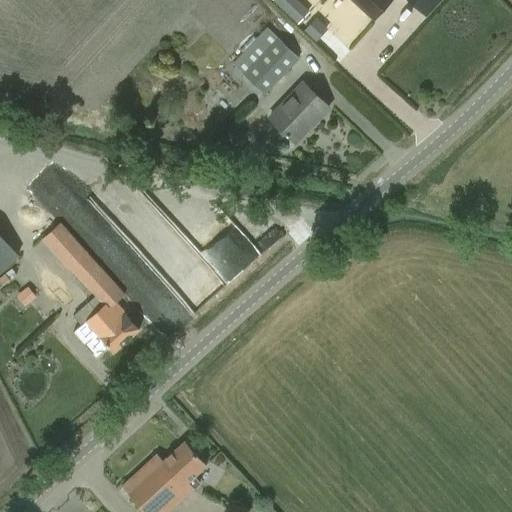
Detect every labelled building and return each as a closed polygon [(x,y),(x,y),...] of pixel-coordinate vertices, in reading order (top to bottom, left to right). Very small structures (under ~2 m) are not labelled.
[(271,0),(297,25),(306,16),(289,0),(271,0)] [(353,0),(373,18),(390,0),(353,0)] [(408,0),(425,15),(439,1),(438,0),(408,0)] [(315,20),(303,31),(314,42),(325,30),(315,20)] [(300,58),(267,28),(232,65),(264,96),(300,58)] [(287,137),(288,136),(295,143),(296,142),(294,140),(311,123),(313,124),(328,108),(302,83),(269,117),(286,133),(285,135),(287,137)] [(74,316),(82,325),(73,332),(95,358),(108,347),(113,353),(139,329),(116,302),(123,295),(89,257),(60,222),(41,239),(68,271),(70,269),(94,298),(74,316)] [(0,271),(18,256),(0,234),(0,271)] [(229,271),(203,294),(212,303),(237,280),(229,271)] [(37,296),(47,308),(61,295),(51,284),(37,296)] [(27,286),(17,295),(25,305),(35,295),(27,286)] [(206,467),(198,457),(184,442),(162,462),(156,455),(122,486),(135,501),(145,511),(168,511),(198,485),(193,479),(206,467)]
